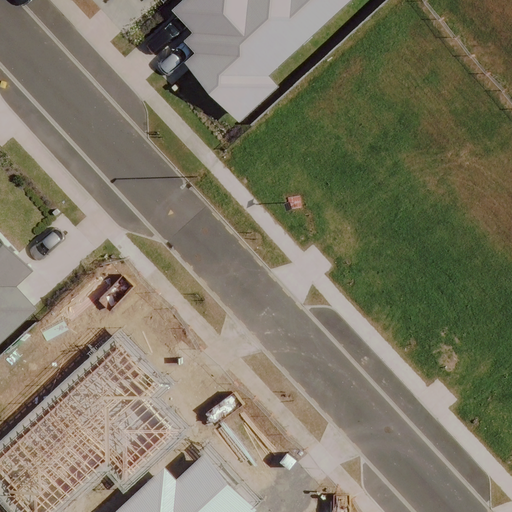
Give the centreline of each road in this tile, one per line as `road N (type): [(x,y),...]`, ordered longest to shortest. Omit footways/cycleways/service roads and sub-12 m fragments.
road 1 (unknown): [(201,244),(451,511)]
road 2 (residential): [(0,27),(201,244)]
